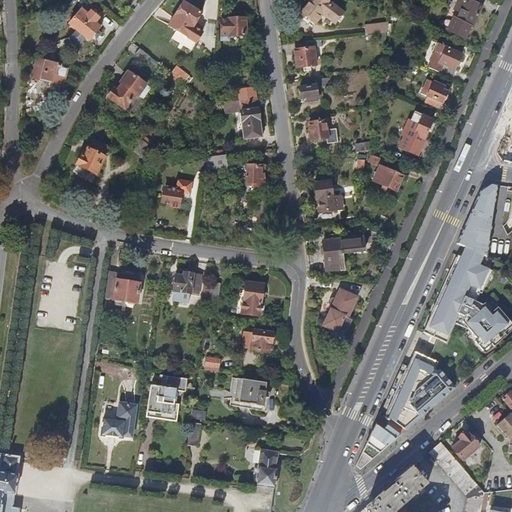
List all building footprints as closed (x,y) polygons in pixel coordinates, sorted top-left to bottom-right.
[(344,13),(325,0),(316,0),(314,3),(310,1),(301,14),(306,18),(310,21),(315,25),(323,14),(336,24),(344,13)] [(449,24),(446,31),(469,40),(483,2),(478,0),(455,0),(447,23),(449,24)] [(197,23),(202,14),(184,3),(170,27),(198,43),(204,34),(200,31),(195,28),(197,23)] [(91,38),(95,41),(101,35),(97,31),(103,25),(100,23),(99,24),(96,22),(101,18),(92,10),(89,13),(83,8),(70,23),(77,30),(70,38),(79,46),(86,37),(89,40),(91,38)] [(247,38),(246,21),(221,22),(222,37),(228,37),(228,39),(247,38)] [(377,34),(376,26),(361,28),(362,36),(377,34)] [(385,43),(387,32),(378,33),(380,44),(385,43)] [(228,45),(229,39),(228,39),(228,37),(222,37),(220,37),(221,45),(228,45)] [(317,68),(314,43),(295,45),(298,70),(305,69),(305,74),(312,73),(312,69),(317,68)] [(452,79),(464,50),(458,47),(457,50),(439,43),(428,69),(452,79)] [(151,57),(140,48),(134,54),(146,63),(151,57)] [(62,86),(66,69),(61,68),(62,64),(37,57),(31,77),(62,86)] [(189,76),(176,66),(171,72),(184,83),(189,76)] [(144,98),(152,88),(130,72),(122,83),(124,84),(118,92),(115,90),(108,98),(126,111),(138,94),(144,98)] [(184,83),(171,72),(167,77),(181,87),(184,83)] [(387,87),(389,74),(382,73),(380,85),(387,87)] [(331,85),(331,77),(316,79),(317,87),(331,85)] [(446,96),(448,94),(442,91),(444,88),(433,84),(432,87),(426,85),(419,100),(440,110),(444,101),(445,102),(447,98),(446,96)] [(319,101),(317,87),(299,89),(301,99),(307,99),(307,102),(319,101)] [(256,99),(255,89),(238,90),(240,101),(256,99)] [(260,125),(259,119),(260,118),(260,113),(258,112),(256,99),(240,101),(225,103),(227,114),(241,112),(245,141),(263,138),(261,125),(260,125)] [(425,141),(434,121),(416,113),(412,121),(410,120),(402,136),(405,137),(399,149),(418,157),(423,145),(421,144),(423,140),(425,141)] [(318,140),(319,145),(339,142),(337,129),(327,130),(326,122),(309,124),(311,141),(318,140)] [(154,151),(154,150),(144,142),(136,152),(142,157),(145,154),(149,157),(154,151)] [(369,151),(370,144),(356,145),(357,153),(369,151)] [(98,174),(106,157),(88,148),(85,155),(83,154),(78,164),(98,174)] [(229,168),(229,154),(224,155),(207,157),(206,168),(229,168)] [(396,192),(404,177),(381,167),(384,162),(372,156),(369,163),(379,168),(374,181),(396,192)] [(195,171),(204,173),(206,158),(198,157),(195,171)] [(356,168),(363,169),(365,161),(358,159),(356,168)] [(264,187),(265,166),(247,165),(247,186),(264,187)] [(170,204),(170,207),(187,210),(192,183),(168,179),(165,194),(163,194),(162,203),(165,203),(170,204)] [(321,214),(339,212),(337,199),(333,200),(331,183),(314,184),(317,201),(319,201),(321,214)] [(470,213),(456,245),(464,248),(483,257),(486,258),(497,185),(491,184),(480,191),(470,213)] [(344,270),(343,257),(365,255),(363,240),(323,245),(326,272),(344,270)] [(431,315),(423,333),(437,340),(439,340),(446,344),(455,324),(468,330),(476,340),(474,342),(482,351),(490,344),(493,347),(505,336),(503,333),(511,325),(497,307),(494,310),(491,312),(484,303),(481,305),(475,303),(481,290),(483,291),(492,272),(479,266),(483,257),(464,248),(460,258),(457,256),(453,265),(456,267),(447,287),(444,285),(436,303),(439,305),(434,317),(431,315)] [(456,267),(453,265),(444,285),(447,287),(456,267)] [(175,291),(200,294),(202,275),(185,272),(184,276),(177,275),(175,291)] [(136,304),(140,278),(109,273),(105,300),(136,304)] [(219,297),(222,283),(212,281),(210,295),(219,297)] [(260,317),(265,285),(246,282),(242,314),(260,317)] [(345,337),(353,319),(348,317),(357,298),(341,290),(338,296),(337,295),(332,297),(330,302),(332,307),(333,308),(325,325),(338,331),(337,333),(345,337)] [(487,301),(484,303),(491,312),(494,310),(487,301)] [(439,305),(436,303),(431,315),(434,317),(439,305)] [(511,325),(503,333),(505,336),(511,330),(511,325)] [(272,345),(274,334),(254,331),(254,335),(247,334),(245,348),(252,349),(251,350),(269,353),(270,353),(271,345),(272,345)] [(482,351),(484,354),(493,347),(490,344),(482,351)] [(393,422),(405,430),(426,412),(424,409),(431,403),(433,406),(446,394),(444,391),(451,385),(438,370),(438,371),(434,370),(438,362),(414,352),(407,367),(402,364),(379,415),(393,422)] [(218,368),(220,360),(207,358),(206,366),(218,368)] [(176,391),(186,393),(188,381),(168,377),(166,390),(151,388),(146,418),(177,423),(180,405),(174,405),(176,391)] [(270,408),(274,385),(244,381),(240,404),(270,408)] [(444,391),(446,394),(454,388),(451,385),(444,391)] [(511,392),(503,398),(511,408),(511,392)] [(424,409),(426,412),(433,406),(431,403),(424,409)] [(131,439),(136,407),(119,405),(116,422),(103,420),(101,436),(121,440),(122,437),(131,439)] [(205,422),(206,413),(192,411),(191,420),(205,422)] [(511,452),(511,415),(510,413),(497,424),(511,440),(509,452),(511,452)] [(360,469),(405,430),(393,422),(379,415),(363,450),(356,466),(360,469)] [(198,446),(201,427),(190,426),(187,444),(198,446)] [(484,441),(472,428),(467,432),(479,445),(484,441)] [(479,446),(479,445),(467,432),(466,431),(458,437),(460,440),(451,447),(462,460),(479,446)] [(480,511),(484,493),(440,443),(429,453),(467,497),(464,511),(480,511)] [(275,488),(278,469),(276,469),(278,454),(260,452),(258,468),(257,474),(256,486),(275,488)] [(18,511),(19,508),(12,506),(13,495),(15,495),(17,475),(16,475),(18,457),(0,454),(0,511),(18,511)] [(394,511),(395,511),(432,480),(418,463),(361,511),(394,511)]
